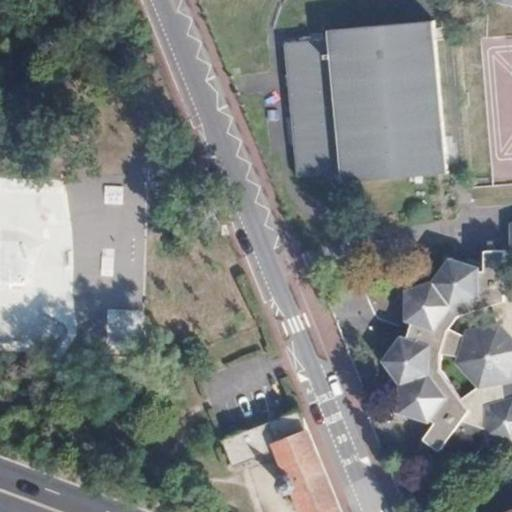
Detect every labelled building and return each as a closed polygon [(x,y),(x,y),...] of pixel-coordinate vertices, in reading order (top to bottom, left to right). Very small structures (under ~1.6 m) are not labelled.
[(332,39),(286,44),(298,178),(344,174),(345,182),(449,172),(435,21),(331,30),(332,39)] [(511,283),(504,283),(503,247),(484,247),(484,267),(454,255),(434,275),(411,282),(410,308),(416,311),(410,327),(404,326),(389,347),(404,369),(404,397),(429,405),(432,409),(424,419),(438,433),(460,407),(472,416),(483,416),(481,422),(510,431),(511,427),(511,388),(498,390),(496,372),(507,371),(511,356),(511,333),(509,330),(511,328),(511,224),(509,225),(510,252),(511,252),(511,283)] [(0,244),(0,264),(11,265),(12,245),(0,244)] [(69,268),(93,270),(94,249),(71,247),(69,268)] [(235,466),(280,448),(291,476),(286,477),(282,482),(284,488),(290,489),(296,487),(305,511),(342,511),(301,410),(225,440),(235,466)]
